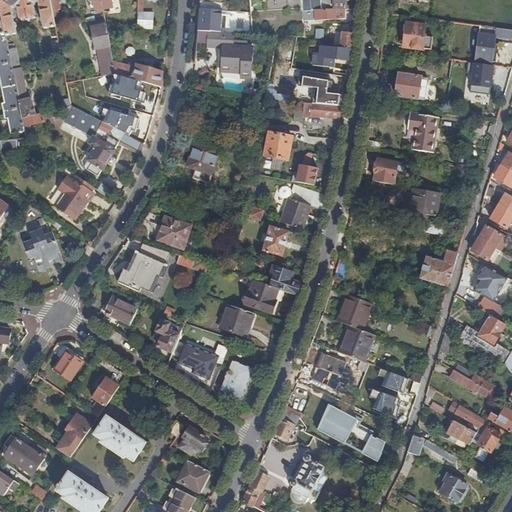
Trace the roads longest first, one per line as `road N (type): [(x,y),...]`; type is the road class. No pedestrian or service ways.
road 1 (residential): [(254,444),(302,327),(338,204),(372,0)]
road 2 (residential): [(377,511),(401,462),(511,92)]
road 3 (residential): [(60,313),(157,157),(174,102),(185,0)]
road 4 (residential): [(60,313),(254,444)]
